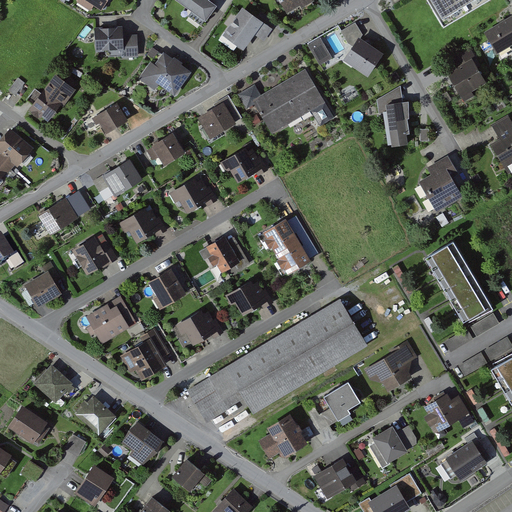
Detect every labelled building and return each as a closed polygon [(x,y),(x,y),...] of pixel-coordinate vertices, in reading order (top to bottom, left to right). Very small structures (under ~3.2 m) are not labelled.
[(84,0),(101,11),(108,0),(84,0)] [(174,0),(206,22),(216,8),(208,3),(210,0),(174,0)] [(315,2),(313,0),(283,0),(293,16),(315,2)] [(425,0),(443,30),(493,0),(425,0)] [(224,38),(243,51),(254,36),(263,42),(271,30),(244,10),(224,38)] [(511,16),(485,33),(498,54),(511,45),(511,16)] [(96,32),(97,52),(123,51),(123,58),(136,57),(135,37),(123,38),(122,31),(96,32)] [(343,63),(369,79),(384,55),(357,39),(343,63)] [(176,96),(191,75),(164,55),(156,66),(152,64),(141,79),(155,89),(159,84),(176,96)] [(448,75),(463,100),(489,84),(474,59),(448,75)] [(254,87),(239,96),(248,111),(255,107),(272,135),(312,111),(325,103),(305,70),(261,97),(254,87)] [(18,77),(10,90),(18,95),(26,82),(18,77)] [(33,110),(50,122),(74,90),(57,77),(33,110)] [(335,120),(325,103),(312,111),(322,128),(335,120)] [(200,117),(212,138),(235,124),(223,104),(200,117)] [(385,106),(391,149),(409,146),(404,104),(385,106)] [(117,105),(95,118),(106,137),(128,123),(117,105)] [(487,136),(505,167),(511,162),(511,126),(510,122),(487,136)] [(0,184),(32,149),(11,130),(0,142),(0,147),(3,151),(0,153),(0,184)] [(152,144),(166,166),(187,153),(174,131),(152,144)] [(225,162),(238,184),(260,171),(247,148),(225,162)] [(102,176),(114,196),(141,180),(129,160),(102,176)] [(417,184),(434,212),(462,196),(445,167),(417,184)] [(174,191),(188,215),(211,201),(197,177),(174,191)] [(40,213),(53,235),(79,219),(65,197),(40,213)] [(125,221),(138,243),(162,228),(149,207),(125,221)] [(260,234),(285,277),(312,261),(286,218),(260,234)] [(0,236),(0,266),(14,258),(1,236),(0,236)] [(205,249),(220,274),(240,262),(225,236),(205,249)] [(74,251),(88,275),(109,263),(94,238),(74,251)] [(465,327),(493,311),(454,242),(426,258),(465,327)] [(147,285),(162,310),(187,295),(172,270),(147,285)] [(25,286),(39,308),(61,294),(48,272),(25,286)] [(231,294),(244,315),(267,302),(254,280),(231,294)] [(87,317),(102,344),(136,323),(121,297),(87,317)] [(341,300),(187,391),(205,422),(245,399),(254,414),(368,346),(341,300)] [(181,323),(194,345),(219,330),(206,309),(181,323)] [(477,336),(500,323),(494,312),(471,325),(477,336)] [(469,329),(445,338),(450,350),(474,341),(469,329)] [(127,355),(142,380),(166,366),(151,340),(127,355)] [(409,344),(366,372),(372,380),(385,383),(390,392),(412,378),(412,362),(418,358),(409,344)] [(465,375),(489,362),(483,351),(459,364),(465,375)] [(511,403),(511,353),(490,367),(511,403)] [(36,383),(56,402),(73,385),(53,366),(36,383)] [(351,381),(324,398),(337,420),(364,403),(351,381)] [(423,407),(436,431),(467,414),(454,389),(423,407)] [(78,416),(100,436),(115,419),(93,399),(78,416)] [(9,426),(38,445),(50,427),(21,408),(9,426)] [(281,452),(285,458),(309,444),(291,415),(267,430),(270,435),(261,441),(272,458),(281,452)] [(147,465),(163,444),(137,425),(122,445),(147,465)] [(383,467),(407,452),(393,428),(369,443),(383,467)] [(75,436),(66,450),(77,458),(86,443),(75,436)] [(446,461),(460,481),(487,463),(473,443),(446,461)] [(0,474),(11,457),(0,450),(0,474)] [(173,478),(191,492),(205,475),(187,460),(173,478)] [(31,462),(24,474),(37,482),(44,471),(31,462)] [(315,479),(328,500),(356,483),(343,462),(315,479)] [(94,467),(76,495),(95,507),(114,480),(94,467)] [(408,499),(422,492),(413,474),(360,501),(365,511),(402,511),(412,507),(408,499)] [(233,494),(217,511),(247,511),(250,510),(233,494)] [(169,511),(154,500),(144,511),(169,511)]
